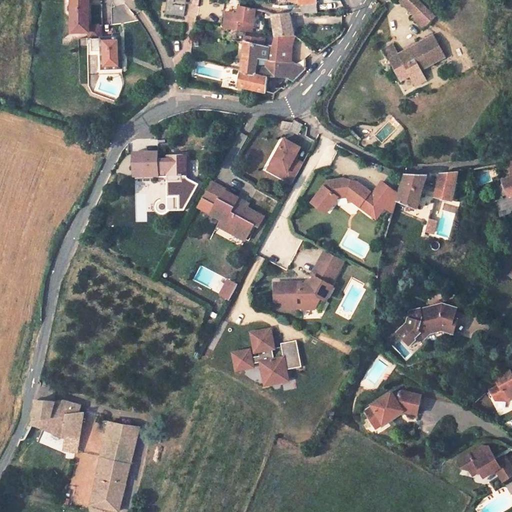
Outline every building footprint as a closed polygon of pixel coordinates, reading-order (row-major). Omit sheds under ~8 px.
[(91,0),(66,0),(67,11),(75,11),(75,19),(75,32),(90,32),(91,32),(91,24),(87,24),(87,7),(91,7),(91,0)] [(184,14),(186,0),(166,0),(165,11),(184,14)] [(315,0),(295,0),(299,1),(302,2),(302,10),(304,11),(315,11),(315,0)] [(410,0),(400,0),(397,3),(413,19),(421,11),(410,0)] [(251,31),(256,9),(241,6),(239,15),(236,28),(251,31)] [(292,39),(289,10),(272,13),(273,37),(271,45),(268,45),(268,47),(256,45),(256,40),(245,38),(241,68),(258,72),(262,56),(290,59),(290,47),(292,39)] [(421,11),(413,19),(411,21),(419,30),(430,19),(421,11)] [(236,28),(239,15),(228,13),(225,27),(236,28)] [(91,32),(90,32),(90,38),(89,38),(89,43),(92,43),(93,51),(102,51),(102,38),(102,24),(91,24),(91,32)] [(381,49),(386,59),(398,81),(407,76),(412,86),(424,80),(419,70),(443,57),(432,35),(406,49),(408,52),(398,57),(396,54),(391,44),(381,49)] [(122,68),(122,37),(102,38),(102,51),(103,69),(122,68)] [(240,74),(238,83),(273,91),(281,84),(285,86),(307,65),(290,59),(262,56),(258,72),(241,68),(240,74)] [(228,72),(240,74),(241,68),(230,65),(228,72)] [(283,119),(282,128),(288,128),(297,133),(303,123),(295,119),(293,120),(283,119)] [(272,161),(281,166),(276,176),(292,184),(303,163),(293,158),(300,146),(284,138),(272,161)] [(137,150),(155,150),(155,141),(137,141),(137,150)] [(189,170),(188,154),(169,154),(169,157),(159,157),(159,150),(134,151),(135,175),(159,174),(159,173),(170,172),(170,177),(171,183),(175,188),(177,190),(179,193),(182,194),(180,198),(189,203),(199,184),(196,181),(193,179),(192,177),(190,172),(189,170)] [(511,165),(511,172),(503,177),(511,202),(511,160),(507,161),(509,165),(511,163),(511,165)] [(281,166),(272,161),(266,171),(276,176),(281,166)] [(458,171),(439,174),(435,189),(423,186),(426,176),(427,173),(406,176),(400,201),(418,206),(422,191),(434,194),(450,199),(458,171)] [(327,180),(312,201),(326,212),(337,197),(347,196),(360,206),(370,192),(356,181),(344,178),(327,180)] [(385,207),(393,213),(398,193),(382,181),(373,194),(366,203),(380,213),(385,207)] [(244,207),(247,201),(225,189),(213,211),(239,225),(235,232),(245,237),(257,214),(248,209),(244,207)] [(377,218),(380,213),(366,203),(373,194),(370,192),(360,206),(377,218)] [(511,203),(509,195),(493,201),(498,216),(511,210),(511,203)] [(438,208),(430,207),(426,222),(434,224),(438,208)] [(410,224),(413,212),(397,208),(394,221),(410,224)] [(340,269),(344,261),(325,250),(321,259),(340,269)] [(340,269),(321,259),(312,275),(315,276),(311,284),(303,284),(303,282),(283,283),(283,288),(275,288),(275,301),(283,301),(283,306),(296,305),(296,297),(302,296),(303,305),(303,307),(303,309),(315,308),(321,298),(325,300),(333,286),(331,284),(340,269)] [(235,281),(224,276),(216,292),(227,297),(235,281)] [(444,328),(445,322),(454,325),(456,315),(453,315),(456,305),(441,301),(430,304),(431,309),(420,312),(419,307),(408,309),(405,324),(398,331),(409,342),(415,337),(414,336),(419,330),(425,335),(429,330),(441,327),(444,328)] [(454,325),(445,322),(444,328),(453,330),(454,325)] [(271,328),(251,332),(255,353),(259,352),(259,356),(252,357),(250,349),(233,352),(236,370),(254,366),(253,364),(261,362),(265,385),(282,382),(280,374),(287,373),(287,370),(302,366),(297,340),(281,343),(284,357),(272,359),(270,349),(275,348),(271,328)] [(511,375),(509,370),(494,378),(499,386),(489,391),(494,401),(506,401),(511,397),(511,375)] [(289,380),(287,373),(280,374),(282,382),(289,380)] [(371,404),(365,408),(375,424),(388,416),(390,419),(398,414),(403,410),(418,414),(422,395),(400,388),(393,393),(390,389),(370,402),(371,404)] [(80,438),(84,412),(80,411),(81,405),(62,400),(53,402),(36,399),(34,418),(31,425),(65,438),(67,435),(80,438)] [(388,416),(375,424),(377,427),(390,419),(388,416)] [(121,509),(141,425),(111,422),(92,504),(121,509)] [(470,454),(457,462),(461,468),(470,470),(477,466),(480,471),(484,477),(497,470),(503,481),(511,476),(511,466),(505,455),(497,460),(491,451),(475,461),(470,454)] [(477,466),(470,470),(473,475),(480,471),(477,466)]
